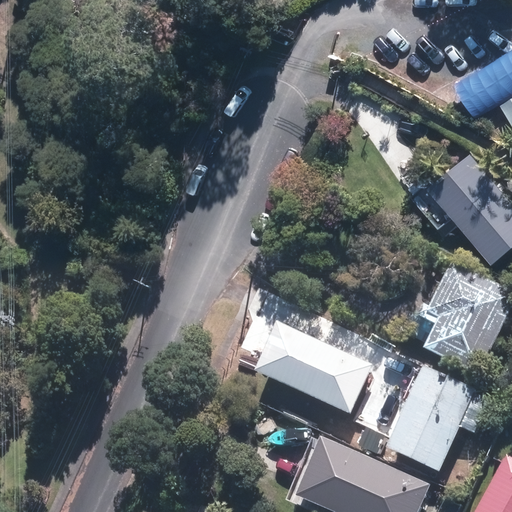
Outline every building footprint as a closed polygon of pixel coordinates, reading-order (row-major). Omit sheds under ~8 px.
[(511,201),(476,156),(435,188),(495,263),(511,249),(511,201)] [(511,317),(511,291),(457,264),(430,318),(442,324),(428,351),(482,378),(511,317)] [(255,369),(351,414),(374,365),(278,321),(255,369)] [(444,474),(480,391),(428,368),(392,451),(444,474)] [(417,511),(430,483),(319,435),(294,494),(335,511),(417,511)] [(511,511),(511,455),(510,455),(478,511),(511,511)]
